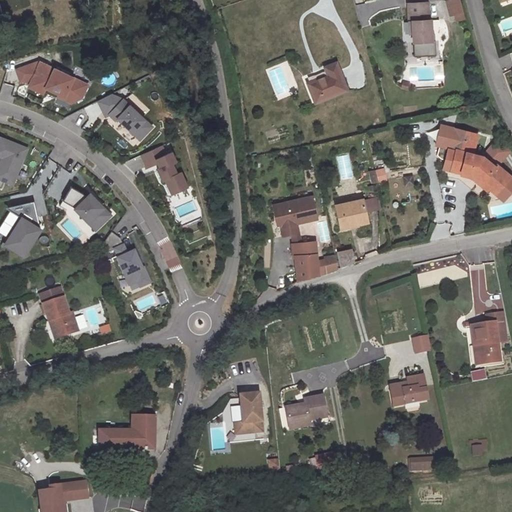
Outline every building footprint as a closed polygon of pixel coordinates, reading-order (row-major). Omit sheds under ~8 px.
[(469,19),(463,0),(456,0),(450,2),(454,16),(459,15),(461,22),(469,19)] [(416,23),(417,35),(418,58),(440,57),(439,42),(436,42),(435,21),(433,21),(432,4),(412,5),(413,23),(416,23)] [(320,103),(352,90),(341,62),(330,67),(333,75),(312,83),(320,103)] [(83,102),(89,90),(38,66),(17,73),(23,87),(26,85),(35,90),(33,93),(45,98),(48,93),(66,101),(65,103),(73,107),(83,102)] [(103,77),(105,85),(114,83),(112,75),(103,77)] [(114,97),(101,104),(109,120),(112,118),(119,124),(121,122),(143,143),(156,130),(127,103),(114,97)] [(452,149),(457,130),(453,129),(448,148),(452,149)] [(481,136),(457,130),(452,149),(460,151),(454,172),(465,176),(466,174),(474,176),(491,190),(495,186),(503,192),(511,180),(511,176),(500,168),(498,169),(486,159),(476,156),(481,136)] [(488,149),(505,160),(511,149),(494,139),(488,149)] [(31,152),(4,141),(0,150),(0,158),(6,161),(0,176),(0,189),(5,192),(8,184),(16,188),(31,152)] [(165,149),(144,158),(150,172),(161,167),(163,171),(160,173),(166,184),(168,183),(174,196),(191,189),(184,175),(180,177),(176,167),(180,165),(175,155),(169,158),(165,149)] [(382,184),(379,173),(373,175),(375,185),(382,184)] [(466,174),(465,176),(465,177),(473,179),(489,193),(491,190),(474,176),(466,174)] [(403,176),(403,186),(413,186),(412,175),(403,176)] [(499,196),(503,192),(495,186),(491,190),(499,196)] [(74,190),(66,204),(76,210),(98,233),(114,218),(93,197),(89,200),(86,197),(74,190)] [(320,221),(316,198),(275,206),(279,225),(282,225),(285,237),(292,236),(300,234),(299,225),(320,221)] [(339,205),(339,208),(367,202),(366,199),(339,205)] [(367,202),(339,208),(344,230),(371,224),(367,202)] [(16,209),(1,234),(3,244),(27,259),(44,232),(32,225),(34,221),(16,209)] [(302,244),(300,234),(292,236),(294,245),(302,244)] [(114,236),(105,248),(107,255),(118,252),(121,261),(120,261),(131,287),(140,284),(143,289),(153,285),(143,261),(141,261),(138,254),(131,257),(122,242),(114,236)] [(302,244),(294,245),(295,257),(297,257),(300,283),(341,271),(338,257),(319,262),(317,243),(302,244)] [(357,265),(354,252),(339,255),(342,268),(357,265)] [(42,298),(46,309),(66,301),(61,291),(42,298)] [(46,309),(53,326),(56,324),(63,342),(82,335),(75,317),(72,318),(66,301),(46,309)] [(484,315),(485,324),(496,323),(498,342),(507,341),(503,313),(484,315)] [(472,325),(474,345),(479,344),(481,363),(501,361),(498,342),(496,323),(485,324),(472,325)] [(56,324),(53,326),(59,343),(63,342),(56,324)] [(108,324),(98,328),(100,335),(111,331),(108,324)] [(434,350),(431,337),(416,339),(419,353),(434,350)] [(396,409),(429,400),(423,377),(407,381),(409,388),(392,393),(396,409)] [(259,387),(241,388),(244,425),(236,426),(237,436),(264,433),(259,387)] [(327,418),(324,398),(305,402),(306,406),(286,409),(290,430),(310,426),(309,422),(327,418)] [(103,431),(103,451),(158,452),(159,419),(136,418),(136,432),(103,431)] [(471,445),(472,456),(483,455),(482,444),(471,445)] [(321,454),(323,462),(335,459),(333,451),(321,454)] [(424,473),(437,471),(436,460),(423,462),(424,473)] [(280,476),(279,461),(270,462),(271,476),(280,476)] [(424,473),(423,462),(413,463),(414,474),(424,473)] [(54,492),(43,494),(45,511),(46,511),(48,511),(47,511),(67,511),(66,503),(92,499),(90,483),(54,489),(54,492)] [(128,510),(133,498),(124,494),(120,503),(116,501),(114,504),(128,510)]
